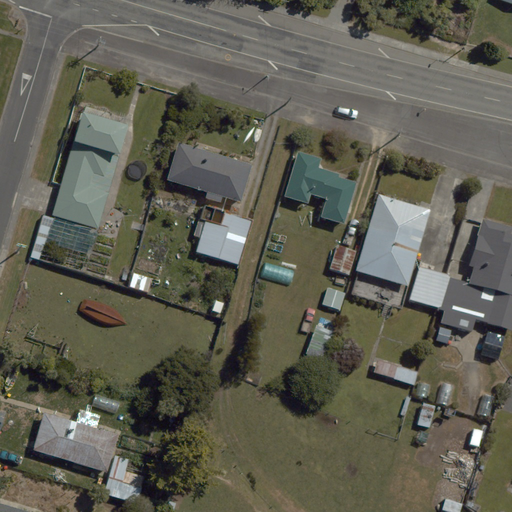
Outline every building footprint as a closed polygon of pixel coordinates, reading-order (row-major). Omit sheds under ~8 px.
[(128,125),(83,112),(53,215),(97,228),(128,125)] [(252,164),(179,142),(168,180),(241,201),(252,164)] [(321,158),(298,152),(285,196),(309,202),(311,194),(326,198),(321,217),(345,224),(357,182),(339,177),(339,174),(318,168),(321,158)] [(356,271),(409,286),(431,209),(379,194),(356,271)] [(250,220),(224,213),(221,225),(205,221),(196,253),(238,264),(250,220)] [(483,219),(469,266),(473,267),(469,282),(452,278),(439,323),(473,333),(476,321),(511,330),(511,235),(510,235),(511,227),(483,219)] [(356,250),(337,245),(330,269),(349,275),(356,250)] [(437,308),(447,275),(420,267),(410,300),(437,308)] [(152,278),(134,273),(129,287),(147,293),(152,278)] [(503,341),(478,334),(471,358),(496,366),(503,341)] [(417,371),(378,359),(374,372),(412,384),(417,371)] [(118,434),(44,413),(33,450),(107,472),(118,434)] [(30,511),(0,503),(0,511),(30,511)]
